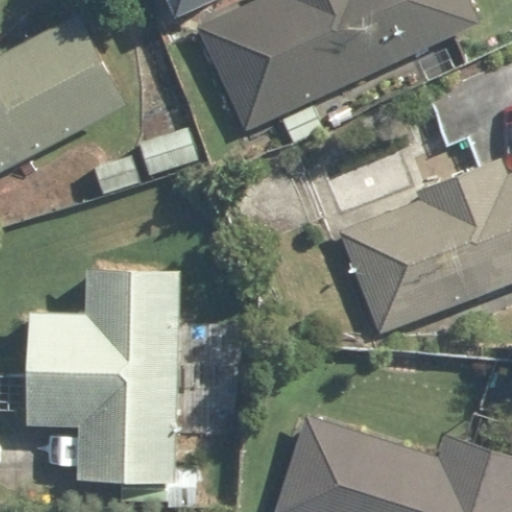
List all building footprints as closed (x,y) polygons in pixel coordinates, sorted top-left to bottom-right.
[(266,0),(201,29),(246,130),(479,25),(467,0),(266,0)] [(0,176),(130,108),(80,14),(0,56),(0,176)] [(192,125),(137,142),(148,177),(203,159),(192,125)] [(511,283),(511,171),(509,172),(502,152),(415,186),(420,199),(339,230),(380,335),(511,283)] [(26,425),(80,428),(77,479),(176,485),(186,274),(88,269),(86,313),(32,310),(26,425)] [(437,459),(309,414),(274,511),(511,511),(511,457),(445,434),(437,459)]
